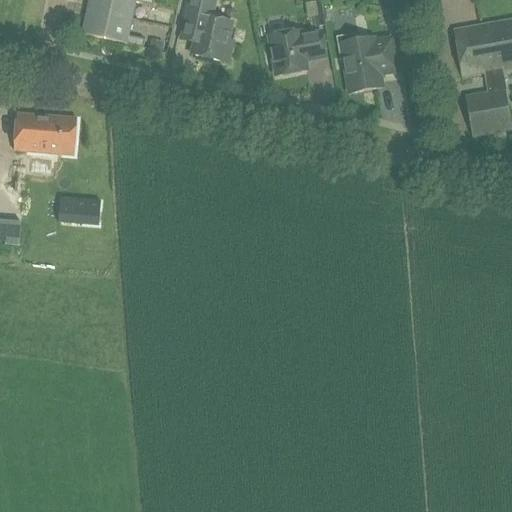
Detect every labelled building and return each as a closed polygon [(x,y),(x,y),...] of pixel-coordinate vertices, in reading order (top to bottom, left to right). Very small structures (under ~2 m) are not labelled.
[(93,3),(91,11),(132,20),(136,3),(152,7),(154,0),(90,0),(90,2),(93,3)] [(216,0),(215,0),(189,0),(186,19),(200,22),(192,55),(228,64),(233,42),(228,41),(232,24),(216,20),(213,15),(216,0)] [(128,37),(132,20),(91,11),(89,20),(86,19),(82,36),(143,49),(145,41),(128,37)] [(511,69),(511,20),(453,31),(462,78),(489,74),(492,93),(465,98),(472,138),(511,131),(505,91),(506,91),(502,71),(511,69)] [(300,32),(270,37),(277,77),(307,72),(305,60),(311,59),(311,61),(326,58),(322,33),(301,36),(300,32)] [(337,38),(340,56),(343,55),(351,94),(382,89),(379,74),(383,74),(384,76),(397,73),(391,38),(373,42),(373,40),(357,43),(355,35),(337,38)] [(161,54),(164,42),(151,39),(148,50),(161,54)] [(74,157),(77,120),(17,115),(14,152),(74,157)] [(99,201),(58,198),(56,224),(96,227),(99,201)] [(22,223),(0,220),(0,242),(6,243),(5,246),(20,247),(22,223)]
